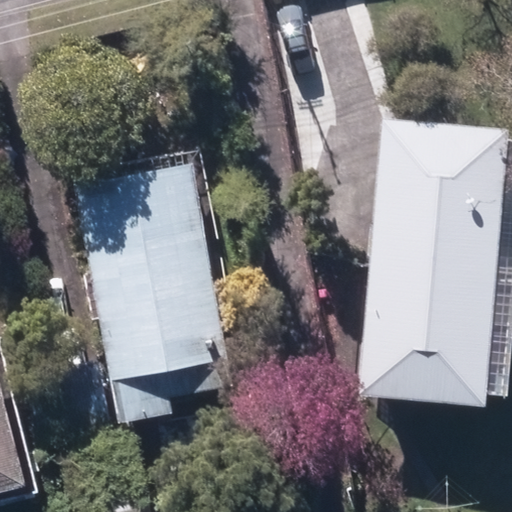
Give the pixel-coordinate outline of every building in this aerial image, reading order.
[(358,394),(482,405),(483,397),(504,399),(511,311),(511,138),(506,138),(507,131),(383,120),(358,394)] [(78,185),(118,426),(174,417),(171,398),(231,388),(194,165),(78,185)] [(0,492),(25,486),(0,386),(0,492)] [(55,397),(32,402),(40,443),(63,438),(55,397)] [(152,511),(151,502),(84,511),(152,511)] [(12,511),(49,511),(48,503),(12,511)]
